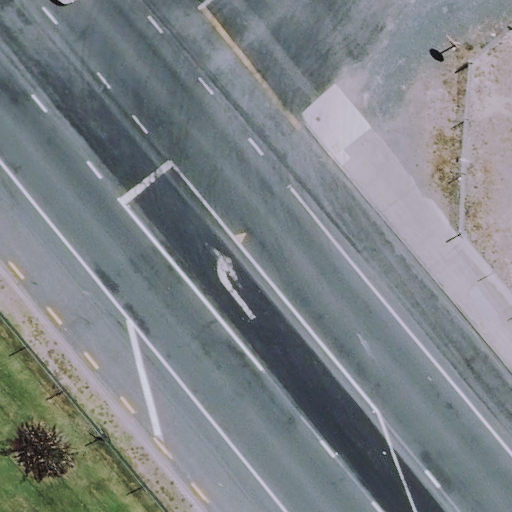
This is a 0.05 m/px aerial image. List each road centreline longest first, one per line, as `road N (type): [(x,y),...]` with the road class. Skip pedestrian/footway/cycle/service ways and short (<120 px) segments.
road 1 (secondary): [(416,511),(87,109)]
road 2 (residential): [(87,109),(215,0)]
road 3 (secondary): [(87,109),(0,2)]
